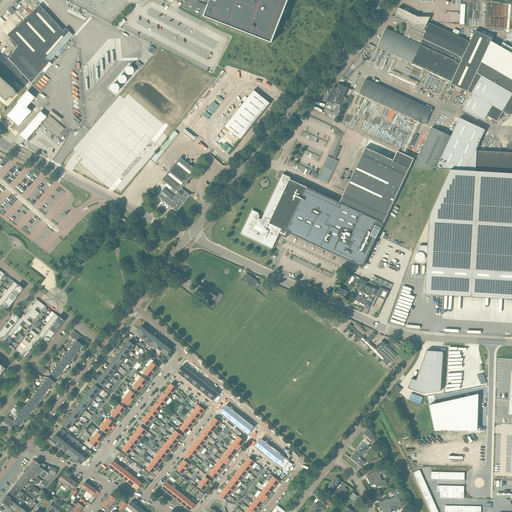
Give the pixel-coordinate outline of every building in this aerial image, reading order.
[(208,4),(204,16),(271,43),(288,0),(217,0),(215,7),(208,4)] [(39,5),(7,35),(17,46),(8,59),(31,83),(47,65),(46,65),(49,62),(52,64),(56,59),(53,57),(72,35),(65,28),(63,30),(39,5)] [(386,29),(377,47),(451,82),(450,84),(468,92),(476,73),(476,72),(481,62),(490,43),(490,42),(492,38),(475,31),(470,42),(428,22),(430,17),(418,17),(398,8),(394,16),(391,16),(393,17),(408,24),(403,36),(386,29)] [(9,40),(7,42),(13,48),(15,46),(9,40)] [(150,46),(147,51),(153,54),(156,49),(150,46)] [(159,49),(133,85),(181,121),(212,80),(196,68),(194,71),(178,58),(176,61),(159,49)] [(138,61),(134,66),(138,70),(142,65),(138,61)] [(432,127),(413,167),(435,168),(451,169),(511,173),(511,79),(481,62),(476,72),(476,73),(468,92),(471,93),(463,111),(472,115),(483,121),(486,116),(496,122),(502,112),(507,115),(511,114),(511,152),(477,151),(477,148),(485,130),(459,118),(451,136),(432,127)] [(126,70),(126,71),(126,72),(126,73),(127,73),(127,74),(128,74),(129,75),(130,75),(131,75),(132,75),(132,74),(133,74),(133,73),(134,73),(134,72),(134,71),(134,70),(134,69),(134,68),(133,68),(133,67),(132,67),(131,66),(130,66),(129,66),(128,67),(127,67),(127,68),(126,68),(126,69),(126,70)] [(118,79),(118,80),(119,80),(119,81),(119,82),(120,82),(120,83),(121,83),(122,83),(123,83),(124,83),(125,83),(126,82),(126,81),(127,81),(127,80),(127,79),(127,78),(127,77),(126,77),(126,76),(125,75),(124,75),(123,75),(122,75),(121,75),(120,75),(120,76),(119,76),(119,77),(118,78),(118,79)] [(0,97),(5,101),(9,97),(11,99),(16,93),(14,91),(0,78),(0,97)] [(359,93),(425,124),(431,110),(366,79),(359,93)] [(231,81),(223,90),(228,93),(235,84),(231,81)] [(111,87),(111,88),(111,89),(111,90),(112,90),(112,91),(113,91),(114,92),(115,92),(116,92),(117,92),(117,91),(118,91),(119,90),(119,89),(120,89),(120,88),(120,87),(119,86),(119,85),(118,84),(117,84),(117,83),(116,83),(115,83),(114,83),(113,84),(112,84),(112,85),(111,85),(111,86),(111,87)] [(334,102),(344,107),(346,103),(350,104),(353,97),(349,96),(348,99),(343,97),(348,88),(338,83),(336,88),(333,87),(327,100),(334,103),(334,102)] [(254,90),(224,126),(240,140),(270,103),(254,90)] [(33,98),(27,92),(18,102),(19,103),(8,116),(18,124),(29,112),(24,107),(33,98)] [(222,92),(217,98),(221,102),(226,96),(222,92)] [(147,138),(159,122),(129,100),(125,106),(122,104),(114,116),(115,117),(93,146),(97,150),(91,158),(111,173),(119,163),(124,166),(134,153),(130,150),(142,134),(147,138)] [(215,100),(194,126),(199,130),(219,104),(215,100)] [(45,117),(40,113),(21,135),(25,139),(28,136),(31,138),(34,134),(37,130),(39,128),(37,126),(45,117)] [(232,146),(220,136),(215,143),(227,153),(232,146)] [(168,137),(152,159),(156,162),(172,140),(168,137)] [(365,147),(339,202),(290,179),(291,177),(283,174),(261,220),(259,218),(260,217),(258,213),(252,210),(241,234),(272,248),(279,233),(285,236),(287,232),(363,267),(413,159),(412,158),(397,151),(393,160),(365,147)] [(161,193),(158,197),(170,207),(171,206),(173,208),(172,208),(177,212),(190,195),(186,192),(185,192),(181,188),(196,170),(180,157),(162,180),(177,192),(172,199),(162,192),(161,193)] [(92,162),(88,171),(110,181),(113,175),(109,172),(110,170),(92,162)] [(318,178),(327,183),(333,171),(323,167),(318,178)] [(429,216),(425,294),(511,298),(511,173),(451,169),(442,187),(429,216)] [(128,181),(125,185),(124,184),(117,192),(120,195),(131,183),(128,181)] [(422,262),(426,255),(419,251),(415,258),(422,262)] [(242,279),(254,288),(258,282),(246,273),(242,279)] [(374,276),(372,281),(390,289),(392,284),(374,276)] [(362,279),(360,282),(363,283),(354,302),(358,304),(359,302),(365,305),(364,307),(370,309),(376,296),(384,300),(389,291),(380,287),(379,290),(366,284),(367,282),(362,279)] [(10,286),(19,293),(23,289),(13,281),(10,286)] [(208,286),(202,282),(198,289),(204,293),(203,294),(209,298),(209,297),(212,299),(211,299),(216,302),(222,293),(209,285),(208,286)] [(19,293),(10,286),(7,290),(16,297),(19,293)] [(348,292),(339,288),(336,294),(345,298),(348,292)] [(7,290),(3,294),(13,302),(16,297),(7,290)] [(13,302),(3,294),(0,298),(9,306),(13,302)] [(396,307),(407,311),(410,304),(412,305),(413,303),(412,302),(413,298),(402,294),(396,307)] [(0,298),(0,305),(0,306),(6,310),(9,306),(0,298)] [(28,309),(29,310),(37,316),(39,313),(34,310),(37,307),(42,310),(45,306),(36,299),(35,299),(37,300),(32,305),(31,304),(28,309)] [(24,314),(20,319),(23,321),(29,326),(32,323),(27,319),(29,316),(34,320),(37,316),(29,310),(25,315),(24,314)] [(416,328),(417,322),(407,320),(408,312),(395,310),(392,324),(401,325),(402,318),(403,318),(402,325),(416,328)] [(48,316),(60,325),(64,321),(54,313),(54,314),(51,312),(48,316)] [(10,318),(19,325),(23,321),(20,319),(19,318),(14,313),(10,318)] [(48,316),(45,320),(48,322),(57,330),(57,329),(58,328),(60,325),(48,316)] [(16,329),(19,325),(10,318),(7,322),(16,329)] [(13,334),(16,329),(7,322),(3,326),(13,334)] [(57,330),(48,322),(44,326),(54,334),(57,330)] [(365,338),(349,324),(346,327),(361,341),(365,338)] [(9,338),(13,334),(3,326),(0,331),(9,338)] [(44,326),(41,331),(50,338),(54,334),(44,326)] [(138,335),(140,337),(146,330),(141,326),(137,331),(140,334),(138,335)] [(0,337),(6,342),(9,338),(0,331),(0,330),(0,337)] [(23,340),(27,343),(32,347),(33,347),(31,346),(36,341),(37,342),(40,337),(31,330),(29,333),(34,336),(31,339),(26,336),(23,340)] [(47,343),(50,338),(41,331),(38,335),(31,330),(40,337),(41,338),(47,343)] [(145,341),(151,334),(146,330),(140,337),(145,341)] [(376,335),(373,332),(369,336),(363,343),(366,346),(373,339),(376,335)] [(17,396),(3,414),(5,415),(19,398),(20,399),(24,393),(23,393),(39,372),(43,375),(44,374),(46,371),(47,370),(43,367),(46,363),(47,364),(53,357),(52,356),(69,335),(67,333),(50,355),(51,356),(47,360),(46,360),(31,380),(21,391),(22,392),(18,397),(17,396)] [(156,338),(151,334),(145,341),(150,345),(156,338)] [(155,349),(161,342),(156,338),(150,345),(155,349)] [(32,347),(27,343),(23,340),(21,342),(26,346),(23,349),(19,345),(15,350),(25,357),(24,356),(28,351),(29,351),(32,347)] [(76,341),(67,352),(73,356),(76,352),(78,353),(80,350),(79,349),(82,345),(79,343),(77,341),(76,341)] [(132,348),(134,345),(129,341),(125,346),(131,351),(134,349),(132,348)] [(387,345),(382,341),(375,348),(370,344),(368,347),(387,365),(390,362),(391,363),(398,356),(397,354),(399,351),(390,342),(387,345)] [(160,353),(166,346),(161,342),(155,349),(160,353)] [(125,346),(121,351),(128,357),(131,352),(133,353),(131,351),(125,346)] [(171,350),(166,346),(160,353),(162,354),(164,353),(167,355),(171,350)] [(411,378),(408,388),(423,393),(441,391),(443,351),(426,350),(420,368),(416,380),(411,378)] [(121,351),(117,356),(124,362),(128,357),(121,351)] [(67,352),(59,363),(65,367),(68,363),(69,364),(71,361),(70,360),(73,356),(67,352)] [(117,356),(113,361),(120,367),(124,362),(117,356)] [(148,367),(154,372),(158,367),(156,365),(157,363),(153,360),(148,367)] [(113,361),(109,366),(116,372),(120,367),(113,361)] [(139,361),(134,368),(137,370),(142,363),(139,361)] [(59,363),(50,374),(56,379),(59,374),(60,375),(63,372),(62,371),(65,367),(59,363)] [(182,365),(177,372),(181,375),(186,368),(182,365)] [(116,372),(109,366),(105,371),(112,377),(116,372)] [(148,367),(142,374),(146,377),(147,376),(150,378),(154,372),(148,367)] [(186,368),(181,375),(185,378),(190,371),(186,368)] [(112,377),(105,371),(101,376),(108,382),(112,377)] [(190,371),(185,378),(189,382),(194,375),(190,371)] [(146,377),(142,374),(137,381),(143,386),(147,381),(145,379),(146,377)] [(194,375),(189,382),(193,385),(198,378),(194,375)] [(104,387),(108,382),(101,376),(97,381),(104,387)] [(48,377),(39,388),(45,393),(48,389),(49,390),(52,387),(50,386),(54,382),(48,377)] [(198,378),(193,385),(197,388),(202,381),(198,378)] [(137,381),(131,388),(135,391),(137,390),(139,392),(143,386),(137,381)] [(202,381),(197,388),(201,391),(206,384),(202,381)] [(171,383),(167,388),(176,395),(173,393),(177,388),(171,383)] [(206,384),(201,391),(205,394),(210,387),(206,384)] [(95,385),(91,390),(98,396),(102,391),(95,385)] [(210,387),(205,394),(209,397),(214,390),(210,387)] [(39,388),(30,399),(36,404),(39,400),(41,401),(43,398),(42,397),(45,393),(39,388)] [(131,388),(126,395),(132,400),(136,395),(134,393),(135,391),(131,388)] [(173,393),(167,388),(164,393),(169,398),(173,393)] [(94,401),(98,396),(91,390),(87,395),(94,401)] [(214,390),(209,397),(213,400),(218,394),(214,390)] [(164,393),(160,398),(166,402),(169,398),(164,393)] [(478,394),(429,405),(434,429),(477,431),(478,394)] [(94,401),(87,395),(83,400),(90,406),(94,401)] [(132,400),(126,395),(121,403),(124,405),(126,404),(128,406),(132,400)] [(166,402),(160,398),(156,403),(162,407),(166,402)] [(30,399),(22,410),(28,415),(31,411),(32,412),(34,409),(33,408),(36,404),(30,399)] [(86,411),(90,406),(83,400),(79,405),(86,411)] [(124,405),(121,403),(115,409),(121,414),(125,409),(123,407),(124,405)] [(158,412),(162,407),(156,403),(152,407),(158,412)] [(86,411),(79,405),(75,410),(82,416),(86,411)] [(198,405),(194,410),(201,415),(205,410),(198,405)] [(225,405),(220,412),(224,415),(229,408),(225,405)] [(158,412),(152,407),(149,412),(155,417),(158,412)] [(229,408),(224,415),(228,418),(233,411),(229,408)] [(108,415),(113,419),(115,418),(117,419),(121,414),(115,409),(110,416),(108,415)] [(383,412),(393,422),(395,420),(385,409),(383,412)] [(16,424),(19,426),(22,422),(23,423),(26,420),(24,419),(28,415),(22,410),(13,421),(14,422),(16,423),(16,424)] [(82,416),(75,410),(71,415),(78,421),(82,416)] [(197,419),(201,415),(194,410),(191,414),(197,419)] [(233,411),(228,418),(232,422),(237,415),(233,411)] [(149,412),(145,417),(153,423),(157,418),(155,417),(149,412)] [(187,419),(193,424),(197,419),(191,414),(187,419)] [(78,421),(71,415),(67,420),(74,425),(74,426),(78,421)] [(113,419),(108,415),(107,417),(109,418),(104,423),(110,428),(115,423),(112,421),(113,419)] [(237,415),(232,422),(236,425),(241,418),(237,415)] [(145,417),(141,422),(145,425),(149,428),(153,423),(145,417)] [(210,422),(217,427),(220,422),(214,417),(210,422)] [(241,418),(236,425),(240,428),(245,421),(241,418)] [(193,424),(187,419),(183,424),(190,429),(193,424)] [(67,420),(63,425),(67,428),(69,429),(71,427),(72,428),(74,425),(67,420)] [(245,421),(240,428),(244,431),(250,424),(245,421)] [(207,427),(213,432),(217,427),(210,422),(207,427)] [(104,423),(99,431),(102,433),(104,432),(106,433),(110,428),(104,423)] [(190,429),(183,424),(180,429),(186,434),(190,429)] [(250,424),(244,431),(248,434),(253,427),(250,424)] [(137,431),(143,436),(147,431),(140,426),(137,431)] [(203,432),(209,437),(213,432),(207,427),(203,432)] [(102,433),(99,431),(94,437),(100,442),(104,437),(101,435),(102,433)] [(133,436),(139,440),(143,436),(137,431),(133,436)] [(176,431),(172,436),(178,440),(182,435),(176,431)] [(199,436),(206,441),(209,437),(203,432),(199,436)] [(57,444),(62,438),(60,436),(59,437),(56,435),(52,440),(57,444)] [(129,440),(136,445),(139,440),(133,436),(129,440)] [(178,440),(172,436),(168,440),(174,445),(178,440)] [(206,441),(199,436),(196,441),(204,448),(202,446),(206,441)] [(238,436),(234,441),(241,446),(245,441),(238,436)] [(100,442),(94,437),(90,443),(86,440),(84,443),(91,449),(93,446),(95,447),(100,442)] [(67,442),(62,438),(57,444),(62,448),(67,442)] [(230,442),(228,444),(231,446),(237,450),(241,446),(234,441),(232,439),(230,442)] [(261,439),(255,446),(259,449),(265,442),(261,439)] [(132,450),(136,445),(129,440),(126,445),(132,450)] [(162,443),(171,450),(174,445),(168,440),(166,443),(162,440),(160,442),(162,443)] [(196,441),(192,446),(198,451),(201,453),(204,448),(196,441)] [(72,445),(67,442),(62,448),(67,452),(72,445)] [(265,442),(259,449),(263,452),(269,445),(265,442)] [(369,447),(362,442),(350,458),(361,467),(365,462),(359,457),(361,454),(363,455),(369,447)] [(159,448),(167,455),(171,450),(162,443),(159,448)] [(77,449),(72,445),(67,452),(72,456),(77,449)] [(132,450),(126,445),(122,450),(128,455),(132,450)] [(269,445),(263,452),(267,455),(273,449),(269,445)] [(77,449),(72,456),(77,460),(82,453),(77,450),(80,446),(79,446),(77,449)] [(198,451),(192,446),(188,451),(196,457),(195,455),(198,451)] [(233,455),(237,450),(231,446),(227,450),(233,455)] [(155,450),(153,452),(155,453),(157,455),(163,459),(167,455),(159,448),(156,451),(155,450)] [(273,449),(267,455),(271,459),(277,452),(273,449)] [(233,455),(227,450),(223,455),(230,460),(233,455)] [(196,457),(188,451),(184,455),(191,460),(192,458),(194,460),(196,457)] [(277,452),(271,459),(275,462),(281,455),(277,452)] [(82,453),(77,460),(82,464),(86,459),(83,457),(84,455),(82,453)] [(157,455),(154,459),(160,464),(163,459),(157,455)] [(226,465),(230,460),(223,455),(220,460),(226,465)] [(281,455),(275,462),(279,465),(285,458),(281,455)] [(245,462),(252,467),(255,462),(249,457),(245,462)] [(285,458),(279,465),(283,468),(289,461),(285,458)] [(154,459),(150,464),(156,469),(160,464),(154,459)] [(29,467),(40,475),(44,479),(46,477),(47,475),(48,473),(41,467),(45,468),(46,465),(41,463),(40,464),(35,460),(29,467)] [(190,464),(184,460),(180,465),(186,469),(190,464)] [(220,460),(216,464),(222,469),(226,465),(220,460)] [(109,467),(114,470),(118,464),(113,461),(109,467)] [(289,461),(283,468),(287,471),(293,464),(289,461)] [(248,472),(252,467),(245,462),(241,467),(248,472)] [(118,474),(123,468),(118,464),(114,470),(118,474)] [(146,469),(152,474),(156,469),(150,464),(146,469)] [(219,474),(222,469),(216,464),(212,469),(219,474)] [(182,474),(186,469),(180,465),(176,470),(182,474)] [(38,477),(40,475),(29,467),(25,473),(32,479),(35,481),(40,485),(41,484),(43,481),(38,477)] [(215,479),(219,474),(212,469),(210,467),(206,472),(215,479)] [(248,472),(241,467),(238,472),(246,478),(249,473),(248,472)] [(386,471),(384,467),(366,476),(371,486),(375,484),(376,486),(379,485),(380,486),(387,483),(385,479),(382,481),(379,474),(386,471)] [(123,478),(128,472),(123,468),(118,474),(123,478)] [(132,476),(128,472),(123,478),(128,482),(132,476)] [(246,478),(238,472),(234,476),(241,481),(244,477),(246,478)] [(40,485),(35,481),(32,479),(25,473),(24,473),(19,480),(31,489),(31,488),(38,494),(40,496),(44,491),(42,490),(40,491),(34,486),(36,483),(40,485)] [(62,485),(68,477),(64,473),(61,477),(59,480),(57,481),(57,484),(60,485),(62,485)] [(269,482),(275,486),(279,481),(270,474),(266,479),(269,481),(269,482)] [(132,485),(137,479),(132,476),(128,482),(132,485)] [(241,481),(234,476),(230,481),(237,486),(241,481)] [(63,483),(62,485),(66,488),(66,489),(69,485),(73,480),(68,477),(64,482),(63,483)] [(205,477),(202,481),(207,486),(211,481),(205,477)] [(331,483),(328,486),(335,491),(339,487),(343,490),(345,493),(348,490),(345,487),(347,485),(336,477),(331,483)] [(142,483),(137,479),(132,485),(137,489),(142,483)] [(162,488),(167,492),(174,483),(169,479),(162,488)] [(32,500),(34,498),(36,499),(38,497),(36,495),(29,490),(31,489),(19,480),(14,486),(32,500)] [(66,489),(64,492),(66,493),(66,492),(69,493),(72,490),(74,488),(78,484),(73,480),(69,485),(66,489)] [(203,491),(207,486),(202,481),(198,486),(203,491)] [(237,486),(230,481),(227,486),(233,491),(236,492),(239,488),(237,486)] [(82,492),(85,494),(91,486),(86,482),(79,490),(81,492),(82,492)] [(265,487),(271,492),(275,486),(269,482),(265,487)] [(174,483),(167,492),(171,495),(176,490),(172,486),(174,483)] [(35,504),(31,501),(32,500),(14,486),(10,492),(10,493),(24,504),(31,509),(35,504)] [(91,486),(85,494),(88,496),(88,497),(90,499),(97,490),(91,486)] [(227,486),(223,490),(230,495),(233,491),(227,486)] [(263,489),(261,492),(267,497),(271,492),(265,487),(263,489)] [(395,497),(394,497),(386,501),(386,500),(383,501),(379,503),(380,506),(381,506),(383,511),(391,511),(391,510),(394,508),(395,510),(399,508),(399,509),(403,507),(399,499),(403,498),(397,487),(392,489),(395,497)] [(176,499),(181,493),(176,490),(171,495),(176,499)] [(219,495),(226,500),(230,495),(223,490),(219,495)] [(257,497),(263,502),(267,497),(261,492),(257,497)] [(15,511),(17,511),(24,504),(10,493),(9,495),(8,494),(8,495),(3,502),(15,511)] [(181,493),(176,499),(181,503),(186,497),(181,493)] [(106,501),(114,507),(119,501),(111,495),(106,501)] [(229,503),(226,500),(219,495),(215,500),(224,508),(229,503)] [(75,500),(73,503),(77,505),(74,509),(78,511),(79,511),(84,507),(80,503),(78,502),(80,501),(80,500),(76,497),(74,499),(75,500)] [(186,507),(190,501),(186,497),(181,503),(186,507)] [(259,507),(263,502),(257,497),(253,503),(259,507)] [(65,503),(59,498),(55,503),(61,508),(65,503)] [(195,501),(192,499),(190,501),(186,507),(190,510),(195,504),(193,503),(195,501)] [(110,511),(114,507),(106,501),(102,506),(107,510),(105,511),(110,511)] [(128,505),(126,509),(129,511),(132,511),(133,511),(137,506),(131,501),(129,504),(128,505)] [(312,509),(309,511),(319,511),(322,508),(323,509),(326,505),(320,501),(317,504),(315,503),(312,507),(313,507),(312,509)] [(127,504),(124,502),(118,510),(121,511),(127,504)] [(255,511),(259,507),(253,503),(249,508),(253,511),(255,511)]
